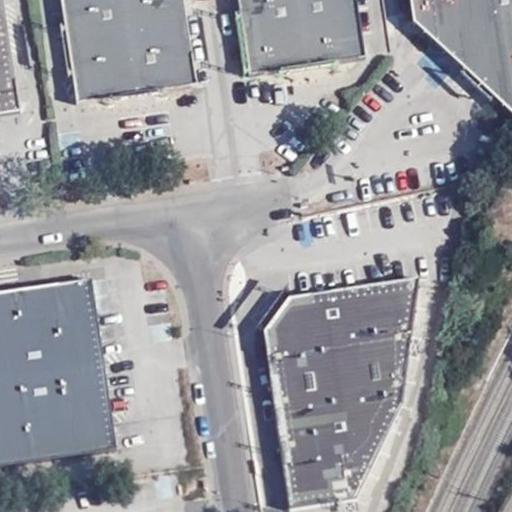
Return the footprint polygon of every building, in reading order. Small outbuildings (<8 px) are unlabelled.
[(8,0),(0,0),(0,118),(24,115),(8,0)] [(202,90),(189,0),(66,0),(82,107),(202,90)] [(361,0),(243,0),(255,81),(370,63),(361,0)] [(511,0),(408,0),(412,26),(511,117),(511,0)] [(0,469),(118,452),(94,277),(0,292),(0,469)] [(263,334),(289,511),(293,511),(356,502),(402,407),(420,280),(288,300),(263,334)]
